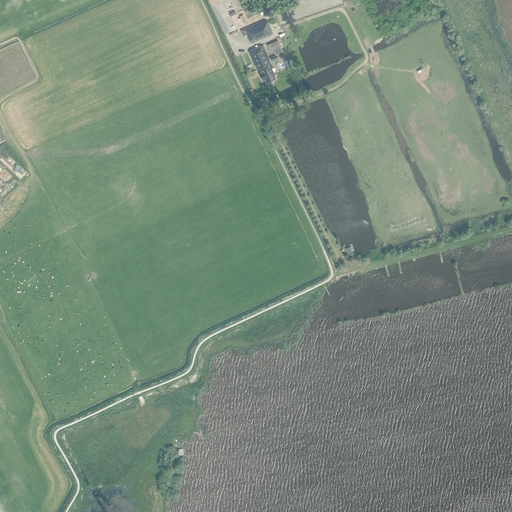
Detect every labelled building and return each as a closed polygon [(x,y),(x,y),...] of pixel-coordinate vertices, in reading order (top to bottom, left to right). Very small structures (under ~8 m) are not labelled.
[(225,0),(230,9),(239,4),(236,0),(225,0)] [(243,37),(247,35),(251,44),(271,35),(265,20),(244,29),(240,31),(243,37)] [(280,47),(281,47),(278,41),(267,45),(270,52),(273,51),(275,55),(282,52),(280,47)] [(273,68),(263,45),(248,52),(256,70),(261,68),(262,72),(260,73),(263,81),(265,80),(267,82),(275,79),(273,76),(274,76),(273,72),(272,72),(270,69),(273,68)] [(21,179),(27,173),(20,166),(14,172),(21,179)]
